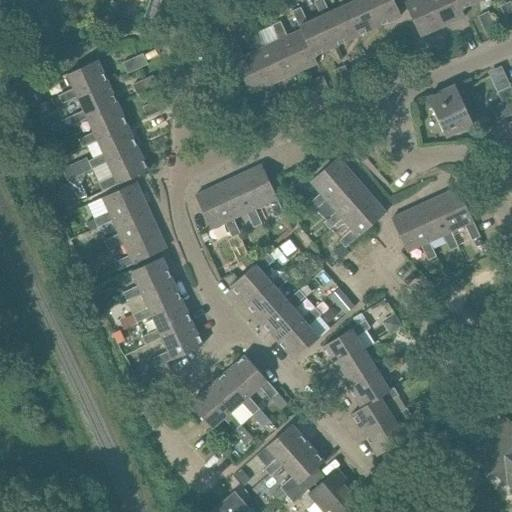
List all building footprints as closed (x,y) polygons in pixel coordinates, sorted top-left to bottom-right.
[(357,36),(342,5),(330,11),(324,0),(316,0),(314,1),(321,15),(335,46),(357,36)] [(378,26),(366,0),(354,0),(351,2),(350,0),(339,0),(342,5),(357,36),(378,26)] [(401,16),(394,0),(366,0),(378,26),(401,16)] [(403,0),(420,37),(441,27),(428,0),(403,0)] [(463,17),(455,0),(428,0),(441,27),(463,17)] [(481,0),(455,0),(463,17),(465,16),(462,9),(481,0)] [(335,46),(321,15),(308,21),(301,7),(292,11),(301,31),(314,56),(335,46)] [(314,56),(301,31),(288,37),(281,21),(272,25),(279,41),(295,74),(317,63),(314,56)] [(295,74),(279,41),(266,47),(259,32),(251,36),(258,50),(273,84),(295,74)] [(258,50),(244,57),(236,41),(228,45),(251,94),(273,84),(258,50)] [(108,83),(108,82),(98,60),(68,74),(75,88),(59,95),(63,104),(79,97),(108,83)] [(497,88),(508,83),(500,65),(488,71),(497,88)] [(118,105),(118,104),(108,83),(79,97),(85,110),(69,118),(73,126),(88,119),(118,105)] [(455,85),(428,97),(446,137),(473,125),(455,85)] [(511,114),(511,90),(510,87),(498,93),(502,103),(491,108),(498,122),(511,114)] [(128,126),(118,105),(88,119),(95,133),(79,140),(83,148),(99,141),(128,126)] [(139,149),(138,148),(128,126),(99,141),(105,154),(90,161),(94,170),(109,163),(139,149)] [(103,191),(148,170),(139,149),(109,163),(115,176),(99,183),(103,191)] [(355,176),(354,176),(338,157),(310,181),(321,194),(308,205),(314,212),(327,201),(355,176)] [(285,214),(270,183),(262,165),(241,174),(256,208),(269,202),(276,218),(285,214)] [(264,224),(256,208),(241,174),(218,185),(234,219),(247,213),(254,228),(264,224)] [(371,195),(370,194),(355,176),(327,201),(336,212),(324,222),(330,230),(342,219),(371,195)] [(78,178),(69,182),(71,186),(74,193),(78,201),(86,197),(78,178)] [(147,205),(147,204),(136,182),(103,197),(110,212),(94,220),(98,228),(114,220),(147,205)] [(61,187),(59,193),(61,198),(67,201),(72,198),(74,193),(71,186),(66,185),(61,187)] [(241,234),(234,219),(218,185),(195,195),(211,229),(225,222),(232,238),(241,234)] [(458,188),(436,198),(452,231),(464,225),(471,241),(481,237),(458,188)] [(346,248),(368,228),(386,213),(371,195),(342,219),(352,230),(340,241),(346,248)] [(459,246),(452,231),(436,198),(414,208),(429,242),(443,235),(450,250),(459,246)] [(157,227),(157,226),(147,205),(114,220),(120,234),(105,241),(108,249),(124,242),(157,227)] [(436,257),(429,242),(414,208),(392,218),(407,252),(421,245),(428,261),(436,257)] [(118,271),(149,257),(167,248),(157,227),(124,242),(130,256),(114,263),(118,271)] [(275,261),(269,255),(268,253),(230,286),(246,305),(272,282),(263,271),(275,261)] [(173,280),(172,279),(162,257),(133,271),(139,285),(123,293),(127,301),(143,293),(173,280)] [(288,301),(287,301),(278,290),(291,279),(285,271),(272,282),(246,305),(263,323),(288,301)] [(183,302),(183,301),(173,280),(143,293),(149,307),(133,314),(137,323),(153,316),(183,302)] [(339,288),(330,296),(346,314),(355,306),(339,288)] [(304,319),(303,319),(294,308),(306,297),(301,290),(288,301),(263,323),(278,341),(304,319)] [(193,324),(193,323),(183,302),(153,316),(159,328),(144,335),(148,344),(163,337),(193,324)] [(319,337),(309,326),(322,315),(316,308),(304,319),(278,341),(294,359),(319,337)] [(365,350),(365,349),(357,337),(372,328),(366,319),(323,346),(336,367),(365,350)] [(157,366),(203,345),(193,324),(163,337),(169,350),(153,357),(157,366)] [(378,370),(377,369),(370,358),(385,349),(379,341),(365,350),(336,367),(349,388),(378,370)] [(278,393),(267,380),(245,355),(228,370),(250,396),(260,387),(271,399),(278,393)] [(391,391),(390,390),(383,378),(397,370),(392,362),(378,370),(349,388),(361,408),(391,391)] [(260,408),(250,396),(228,370),(210,386),(231,411),(242,402),(253,414),(264,426),(270,420),(260,408)] [(231,411),(210,386),(190,403),(212,428),(224,418),(235,431),(246,444),(253,438),(242,424),(231,411)] [(394,417),(393,417),(386,406),(401,397),(395,388),(391,391),(361,408),(352,414),(365,435),(394,417)] [(378,456),(406,438),(398,424),(412,415),(408,409),(394,417),(365,435),(378,456)] [(511,422),(506,418),(475,458),(511,486),(511,422)] [(308,443),(295,428),(292,424),(267,446),(277,458),(264,469),(271,476),(283,465),(308,443)] [(324,461),(310,445),(308,443),(283,465),(293,476),(280,487),(286,494),(302,481),(324,461)] [(364,501),(337,470),(309,494),(325,511),(351,511),(354,510),(355,510),(358,508),(357,507),(364,501)] [(286,509),(294,503),(309,489),(302,481),(286,494),(279,501),(286,509)] [(211,511),(246,511),(250,509),(235,491),(211,511)]
